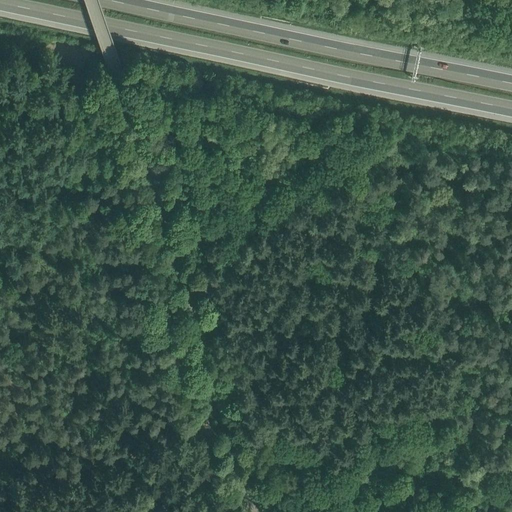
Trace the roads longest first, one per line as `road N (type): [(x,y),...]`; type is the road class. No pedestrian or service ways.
road 1 (unclassified): [(257,511),(94,0)]
road 2 (motorway): [(0,2),(511,107)]
road 3 (motorway): [(511,81),(112,0)]
